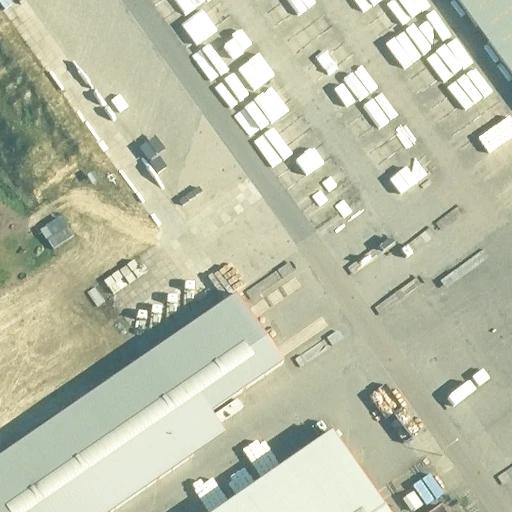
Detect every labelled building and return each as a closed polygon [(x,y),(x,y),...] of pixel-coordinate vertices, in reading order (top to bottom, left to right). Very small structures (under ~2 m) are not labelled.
[(511,0),(452,0),(511,82),(511,0)] [(265,204),(253,209),(262,230),(274,225),(265,204)] [(219,245),(226,264),(248,256),(241,236),(219,245)] [(273,236),(253,247),(265,267),(284,257),(273,236)] [(0,511),(114,511),(187,462),(173,441),(282,366),(235,298),(0,459),(0,511)] [(441,511),(440,509),(435,511),(383,511),(331,436),(220,511),(441,511)] [(443,450),(428,459),(434,469),(449,460),(443,450)] [(426,471),(410,482),(424,502),(440,491),(426,471)]
